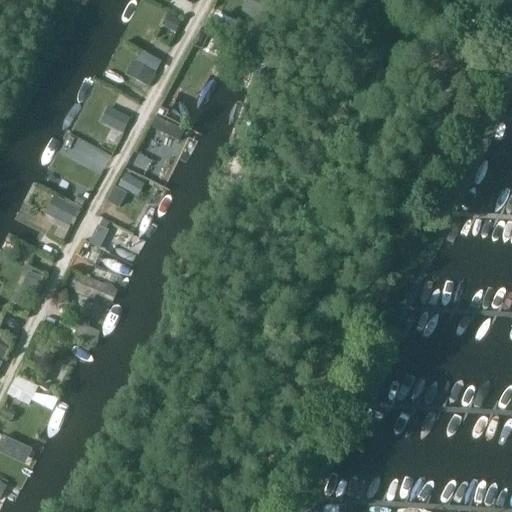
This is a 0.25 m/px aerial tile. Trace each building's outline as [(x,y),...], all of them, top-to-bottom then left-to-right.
[(268,22),(274,8),(268,6),(270,0),(249,0),(243,12),(261,21),(262,19),(268,22)] [(181,22),(168,14),(161,26),(174,34),(181,22)] [(255,50),(262,29),(246,24),(239,45),(255,50)] [(143,68),(136,82),(148,88),(155,75),(143,68)] [(116,112),(108,108),(101,122),(109,126),(108,127),(121,134),(127,123),(129,124),(132,118),(116,111),(116,112)] [(165,136),(172,124),(156,116),(150,128),(165,136)] [(137,199),(145,184),(126,174),(118,189),(137,199)] [(82,207),(86,199),(78,195),(74,203),(82,207)] [(82,209),(61,197),(59,201),(54,199),(45,216),(69,229),(78,211),(80,213),(82,209)] [(103,220),(99,227),(97,226),(88,245),(99,250),(108,231),(107,230),(110,224),(103,220)] [(14,304),(13,305),(16,306),(25,310),(27,311),(42,279),(27,272),(19,291),(14,304)] [(70,272),(64,287),(77,292),(77,293),(94,300),(95,296),(105,300),(112,303),(113,302),(117,291),(115,290),(110,288),(100,284),(101,283),(84,276),(83,278),(70,272)] [(0,338),(0,358),(4,360),(11,343),(0,338)] [(38,342),(28,361),(46,371),(57,352),(38,342)] [(16,377),(8,395),(29,406),(38,388),(16,377)] [(12,422),(15,413),(4,409),(1,417),(12,422)] [(13,465),(22,448),(11,442),(12,441),(0,434),(0,461),(1,462),(2,460),(13,465)]
